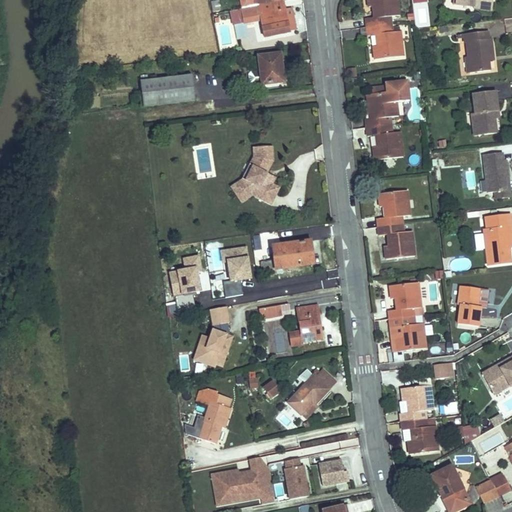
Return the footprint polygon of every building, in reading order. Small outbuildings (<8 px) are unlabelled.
[(212,12),(220,11),(219,0),(211,2),(212,12)] [(248,7),(246,0),(239,0),(241,9),(248,7)] [(366,19),(367,28),(392,25),(391,17),(399,16),(396,0),(367,0),(368,7),(373,7),(375,7),(376,18),(374,18),(366,19)] [(453,0),(453,4),(474,7),(474,8),(492,11),(493,0),(453,0)] [(234,25),(244,23),(245,23),(252,22),(251,17),(260,15),(261,20),(264,38),(289,33),(289,31),(285,11),(283,1),(273,2),(248,7),(241,9),(231,11),(234,25)] [(292,10),(285,11),(289,31),(296,29),(292,10)] [(248,37),(245,23),(244,23),(234,25),(237,39),(248,37)] [(392,25),(367,28),(368,36),(376,35),(378,35),(380,46),(377,47),(373,47),(375,60),(403,57),(401,32),(392,33),(392,25)] [(488,31),(465,34),(465,37),(470,73),(491,71),(489,62),(489,56),(493,56),(491,39),(489,39),(488,31)] [(280,54),(258,57),(260,71),(262,85),(282,83),(280,64),(281,64),(280,54)] [(348,70),(349,78),(356,77),(355,69),(348,70)] [(262,85),(260,71),(251,72),(249,75),(250,84),(253,86),(262,85)] [(144,107),(195,101),(192,76),(141,82),(144,107)] [(365,120),(366,128),(391,125),(395,125),(394,120),(391,121),(390,117),(398,116),(397,103),(409,101),(407,82),(386,84),(386,86),(387,92),(371,94),(366,95),(368,108),(375,107),(376,118),(365,120)] [(371,94),(387,92),(386,86),(371,88),(371,94)] [(495,91),(473,94),(475,114),(478,136),(497,133),(495,118),(494,112),(498,111),(495,91)] [(369,119),(376,118),(375,107),(368,108),(369,119)] [(391,125),(366,128),(367,137),(376,136),(378,135),(380,147),(373,148),(375,161),(403,157),(400,132),(392,133),(391,125)] [(273,146),(258,147),(259,158),(261,159),(256,168),(252,166),(245,181),(232,189),(241,204),(252,196),(271,206),(280,188),(273,184),(269,182),(267,173),(274,161),(273,146)] [(258,147),(253,148),(253,157),(242,179),(230,187),(232,189),(245,181),(252,166),(256,168),(261,159),(259,158),(258,147)] [(487,193),(495,192),(507,191),(505,177),(508,177),(506,160),(503,161),(502,153),(483,155),(487,193)] [(276,178),(267,173),(269,182),(273,184),(276,178)] [(508,177),(505,177),(507,191),(495,192),(496,199),(510,197),(508,177)] [(377,219),(378,228),(403,225),(402,216),(410,216),(407,191),(378,194),(380,207),(384,207),(386,206),(388,218),(385,218),(377,219)] [(511,228),(510,215),(485,218),(486,230),(484,231),(488,266),(510,263),(509,249),(507,249),(505,228),(511,228)] [(403,225),(378,228),(379,236),(387,235),(390,235),(391,246),(384,247),(386,260),(415,257),(412,232),(404,233),(403,225)] [(312,265),(309,241),(287,245),(282,245),(272,247),(274,261),(261,263),(263,275),(276,273),(276,270),(312,265)] [(248,246),(219,250),(225,296),(242,294),(241,281),(252,279),(248,246)] [(453,259),(454,271),(470,270),(469,258),(453,259)] [(388,311),(389,320),(414,317),(413,309),(421,308),(418,283),(389,286),(391,299),(395,299),(397,299),(399,310),(396,310),(388,311)] [(478,308),(480,289),(460,287),(458,305),(460,305),(458,324),(479,327),(481,308),(478,308)] [(183,310),(181,295),(175,296),(177,311),(183,310)] [(279,305),(264,308),(266,318),(281,316),(279,305)] [(213,326),(230,322),(227,306),(209,310),(213,326)] [(317,306),(297,309),(302,342),(322,339),(317,306)] [(414,317),(415,325),(423,324),(422,316),(414,317)] [(414,317),(389,320),(391,336),(396,340),(397,352),(426,349),(423,324),(415,325),(414,317)] [(277,321),(266,325),(268,331),(279,328),(277,321)] [(212,328),(210,337),(201,334),(193,360),(222,370),(234,335),(212,328)] [(300,332),(289,334),(291,346),(302,345),(300,332)] [(403,354),(403,352),(397,352),(396,340),(391,336),(393,355),(403,354)] [(403,354),(393,355),(394,363),(404,361),(403,354)] [(511,356),(498,364),(501,368),(511,361),(511,356)] [(498,364),(482,374),(494,395),(510,386),(510,387),(511,385),(511,361),(501,368),(498,364)] [(449,378),(447,364),(433,365),(435,379),(449,378)] [(306,384),(288,403),(306,420),(318,407),(315,404),(329,389),(328,388),(334,381),(323,370),(316,377),(314,375),(306,384)] [(306,384),(313,376),(306,370),(299,377),(306,384)] [(249,390),(257,389),(256,372),(248,372),(249,390)] [(419,387),(430,386),(429,379),(418,380),(419,387)] [(273,381),(269,384),(271,386),(265,390),(271,398),(280,391),(273,381)] [(400,414),(401,422),(426,420),(425,411),(433,410),(430,386),(419,387),(401,389),(403,402),(410,401),(411,413),(401,414),(400,414)] [(219,427),(224,428),(230,409),(228,408),(231,399),(217,395),(218,392),(208,389),(200,391),(197,402),(209,406),(205,419),(198,416),(194,428),(196,429),(193,437),(215,444),(220,430),(219,429),(219,427)] [(403,402),(400,402),(401,414),(411,413),(410,401),(403,402)] [(494,428),(504,422),(500,415),(490,421),(494,428)] [(426,420),(401,422),(402,431),(413,430),(414,441),(407,442),(409,455),(438,452),(434,419),(426,420)] [(196,429),(194,428),(184,425),(186,435),(193,437),(196,429)] [(471,441),(476,438),(474,426),(466,428),(468,439),(471,441)] [(456,438),(463,437),(462,427),(455,428),(456,438)] [(413,430),(402,431),(404,442),(407,442),(414,441),(413,430)] [(256,473),(269,471),(260,458),(248,460),(251,474),(253,473),(257,496),(260,495),(256,473)] [(343,472),(341,460),(318,464),(322,486),(349,481),(347,472),(343,472)] [(308,497),(303,466),(284,469),(290,500),(308,497)] [(459,481),(451,466),(431,476),(443,499),(445,498),(451,511),(453,511),(470,504),(462,488),(459,481)] [(260,498),(274,495),(269,471),(256,473),(260,495),(260,498)] [(233,472),(212,476),(214,488),(222,486),(224,501),(257,496),(253,473),(251,474),(239,476),(234,477),(233,472)] [(495,476),(489,479),(490,480),(498,497),(511,490),(503,476),(497,479),(495,476)] [(484,504),(498,497),(490,480),(476,488),(484,504)] [(260,495),(257,496),(224,501),(222,486),(214,488),(217,506),(260,498),(260,495)] [(274,495),(260,498),(262,505),(275,503),(274,495)] [(448,511),(451,511),(445,498),(443,499),(448,511)]
